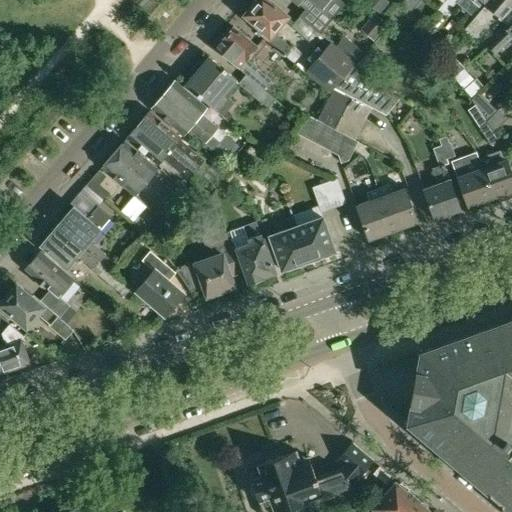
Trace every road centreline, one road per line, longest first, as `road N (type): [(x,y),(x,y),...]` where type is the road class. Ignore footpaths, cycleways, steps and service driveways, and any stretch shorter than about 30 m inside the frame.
road 1 (primary): [(0,463),(344,340)]
road 2 (primary): [(330,302),(0,421)]
road 3 (unclassified): [(206,0),(0,241)]
road 4 (residential): [(476,511),(376,424),(344,340)]
road 5 (primary): [(511,237),(330,302)]
road 6 (primary): [(344,340),(511,280)]
